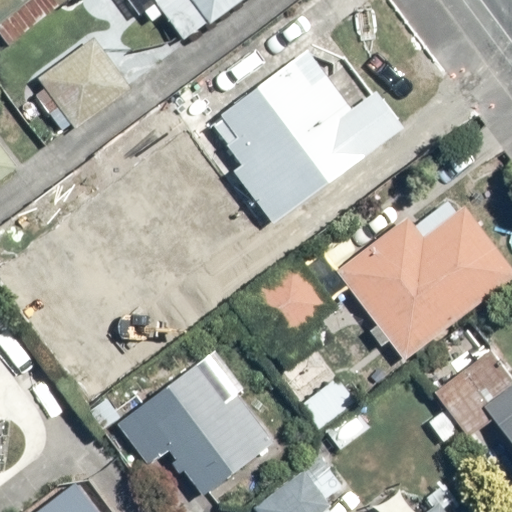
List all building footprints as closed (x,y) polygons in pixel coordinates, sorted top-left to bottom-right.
[(67,0),(0,0),(0,32),(8,44),(67,0)] [(246,0),(156,0),(188,44),(246,0)] [(111,63),(122,55),(99,26),(34,75),(76,131),(131,89),(111,63)] [(315,84),(295,60),(223,110),(243,138),(218,154),(275,226),(410,127),(379,90),(356,110),(330,73),(315,84)] [(195,149),(168,112),(94,165),(121,202),(195,149)] [(410,219),(342,269),(409,361),(511,283),(511,262),(469,206),(426,239),(410,219)] [(283,372),(337,331),(324,315),(332,309),(292,255),(230,302),(283,372)] [(126,348),(97,306),(70,325),(98,367),(126,348)] [(227,403),(198,363),(120,421),(152,468),(172,453),(206,499),(277,445),(238,395),(227,403)] [(511,381),(482,402),(511,441),(511,381)] [(362,511),(320,456),(248,510),(249,511),(362,511)] [(97,511),(74,482),(34,511),(97,511)] [(448,511),(442,503),(431,511),(448,511)]
